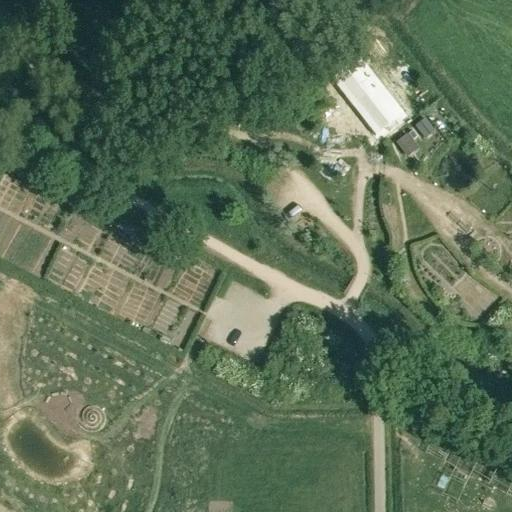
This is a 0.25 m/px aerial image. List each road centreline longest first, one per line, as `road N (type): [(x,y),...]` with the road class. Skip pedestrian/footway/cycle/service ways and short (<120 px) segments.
road 1 (track): [(343,312),(0,131)]
road 2 (track): [(511,443),(409,385),(379,345)]
road 3 (unclassified): [(381,511),(379,345)]
